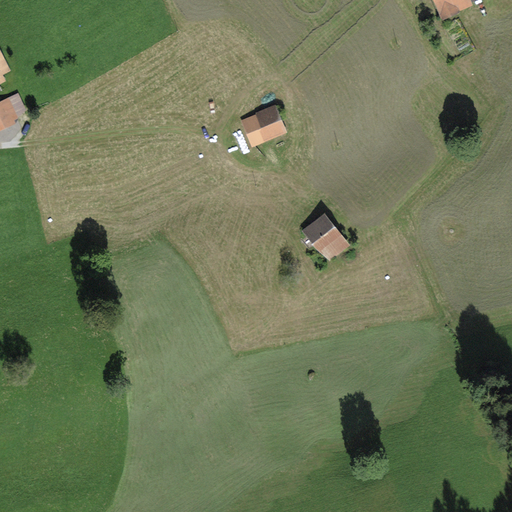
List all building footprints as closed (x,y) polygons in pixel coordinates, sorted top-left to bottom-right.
[(434,0),(442,20),(476,7),(474,3),(480,0),(434,0)] [(0,85),(6,82),(3,76),(11,72),(0,50),(0,85)] [(14,123),(19,121),(10,99),(0,103),(0,132),(16,126),(14,123)] [(252,149),(288,135),(276,106),(255,114),(256,116),(241,122),(252,149)] [(326,215),(302,233),(312,247),(330,262),(350,248),(326,215)] [(271,446),(273,447),(272,451),(296,457),(297,453),(299,453),(305,431),(276,424),(271,446)]
